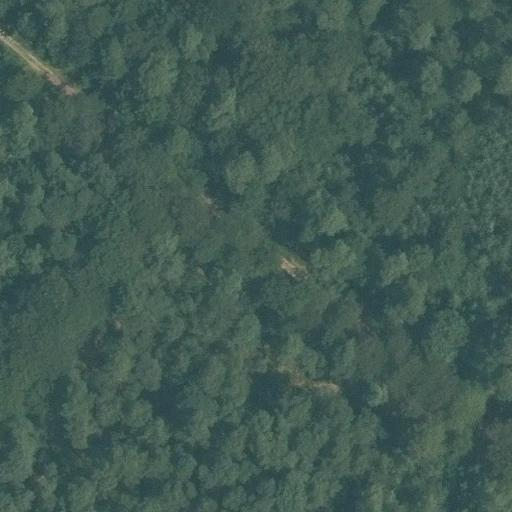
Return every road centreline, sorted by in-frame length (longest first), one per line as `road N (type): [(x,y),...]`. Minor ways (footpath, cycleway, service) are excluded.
road 1 (track): [(0,20),(511,440)]
road 2 (track): [(197,182),(0,404)]
